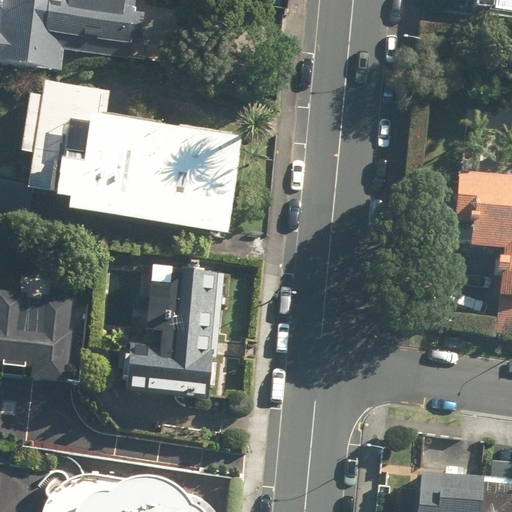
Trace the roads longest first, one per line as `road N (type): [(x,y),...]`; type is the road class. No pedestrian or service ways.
road 1 (secondary): [(320,363),(352,0)]
road 2 (residential): [(320,363),(511,389)]
road 3 (secondary): [(306,511),(320,363)]
